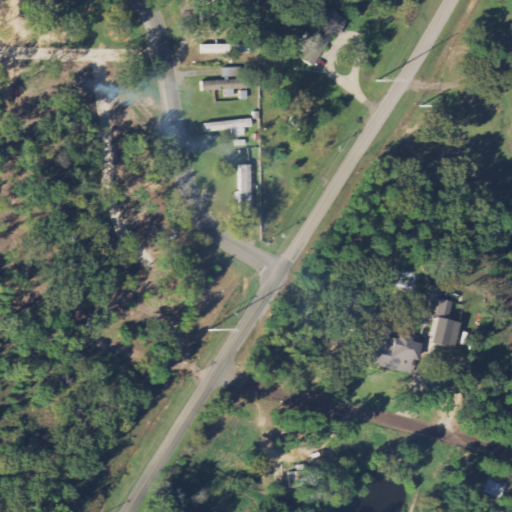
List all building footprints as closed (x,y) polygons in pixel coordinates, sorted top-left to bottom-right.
[(316,68),(344,19),(327,9),(312,34),(308,31),(300,45),(305,48),(299,59),(316,68)] [(242,68),(223,68),(222,77),(242,78),(242,68)] [(202,81),(202,91),(249,90),(249,79),(202,81)] [(302,131),(311,120),(300,111),(291,122),(302,131)] [(251,166),(240,166),(241,213),(252,212),(251,166)] [(430,301),(440,303),(442,288),(432,287),(430,301)] [(431,345),(453,350),(460,322),(449,319),(453,303),(441,300),(431,345)] [(422,342),(393,335),(392,339),(385,337),(383,345),(367,341),(362,363),(407,374),(409,363),(416,364),(422,342)]
